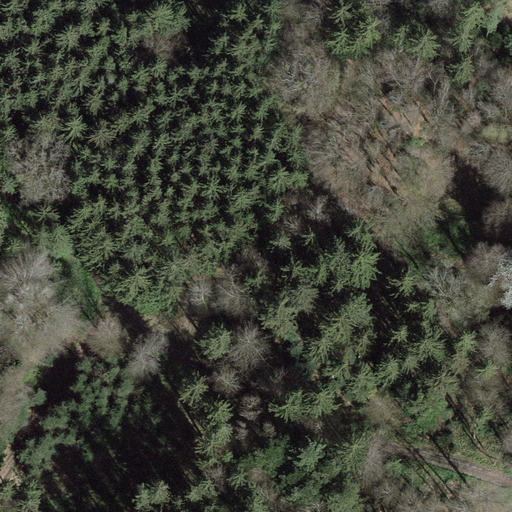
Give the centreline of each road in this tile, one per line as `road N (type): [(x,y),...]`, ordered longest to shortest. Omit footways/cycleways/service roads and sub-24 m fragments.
road 1 (track): [(104,290),(249,399),(511,488)]
road 2 (track): [(0,458),(104,290)]
road 3 (track): [(104,290),(44,213),(0,188)]
